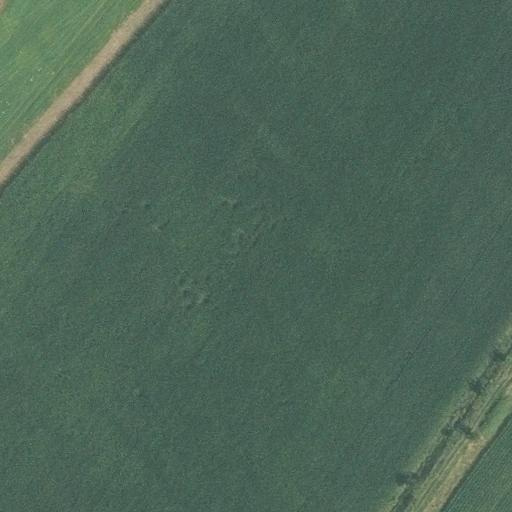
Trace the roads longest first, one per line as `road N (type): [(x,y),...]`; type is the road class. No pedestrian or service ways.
road 1 (unclassified): [(0,168),(143,0)]
road 2 (track): [(511,366),(411,511)]
